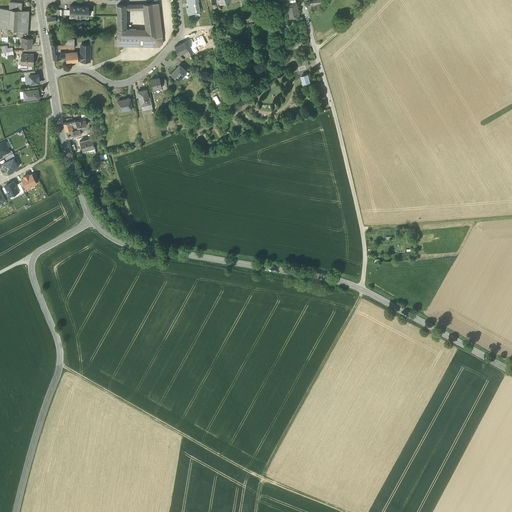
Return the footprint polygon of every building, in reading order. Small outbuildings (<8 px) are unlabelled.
[(187,0),(189,7),(187,8),(188,16),(201,13),(198,2),(199,1),(198,0),(187,0)] [(22,3),(9,2),(9,10),(10,10),(19,10),(21,10),(22,3)] [(296,3),(286,5),(289,20),(299,18),(296,3)] [(162,39),(158,4),(152,4),(152,9),(155,31),(156,39),(162,39)] [(125,5),(117,6),(118,30),(125,31),(125,30),(125,23),(125,10),(125,5)] [(89,7),(69,7),(69,11),(69,16),(72,16),(72,18),(85,18),(85,16),(88,17),(88,16),(88,11),(89,7)] [(9,10),(0,9),(0,28),(9,30),(10,10),(9,10)] [(152,9),(144,9),(146,31),(155,31),(152,9)] [(19,10),(10,10),(9,30),(17,32),(19,10)] [(21,10),(19,10),(17,32),(22,33),(29,33),(29,11),(21,10)] [(118,30),(117,38),(156,39),(155,31),(146,31),(125,30),(125,31),(118,30)] [(29,33),(22,33),(22,38),(20,38),(19,46),(22,47),(31,48),(32,43),(33,43),(34,35),(28,34),(29,33)] [(162,44),(162,39),(156,39),(117,38),(114,38),(114,48),(142,47),(142,49),(159,49),(162,44)] [(184,43),(175,48),(179,56),(188,51),(187,47),(184,43)] [(90,45),(81,45),(81,53),(81,61),(81,62),(90,62),(90,45)] [(57,53),(57,49),(52,50),(53,60),(59,59),(59,61),(66,60),(66,55),(65,54),(61,54),(61,53),(57,53)] [(77,53),(66,55),(66,60),(66,63),(78,61),(77,53)] [(33,55),(22,55),(21,63),(27,64),(26,66),(33,66),(33,55)] [(181,62),(176,58),(172,61),(175,66),(177,65),(179,66),(180,65),(181,66),(183,64),(181,62)] [(179,66),(171,75),(177,80),(179,82),(182,80),(184,78),(184,77),(186,75),(185,73),(186,71),(181,66),(180,65),(179,66)] [(302,83),(301,84),(302,85),(303,87),(305,87),(307,87),(309,86),(310,85),(310,83),(310,81),(309,81),(307,74),(300,76),(302,83)] [(38,75),(35,75),(29,76),(30,85),(39,84),(38,75)] [(160,78),(151,80),(153,90),(162,88),(162,87),(160,81),(160,78)] [(38,90),(23,92),(24,101),(30,101),(30,99),(39,98),(39,94),(38,94),(38,90)] [(147,98),(146,90),(138,92),(140,99),(139,100),(141,107),(151,105),(149,97),(147,98)] [(127,99),(118,101),(119,110),(132,108),(130,99),(127,99)] [(71,123),(64,124),(66,132),(72,130),(71,128),(72,128),(71,123)] [(92,138),(80,142),(83,150),(87,149),(88,150),(95,148),(92,138)] [(0,156),(4,154),(10,151),(5,141),(0,143),(0,156)] [(18,167),(13,158),(7,161),(2,164),(7,172),(18,167)] [(22,179),(23,181),(27,189),(37,184),(32,174),(29,175),(29,174),(24,176),(24,178),(22,179)] [(4,186),(9,196),(19,191),(16,184),(14,181),(4,186)]
